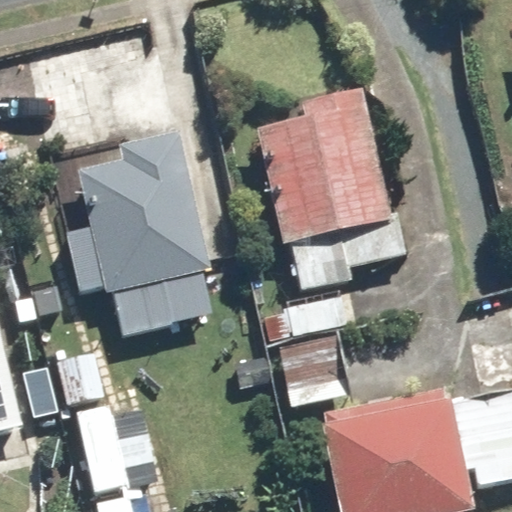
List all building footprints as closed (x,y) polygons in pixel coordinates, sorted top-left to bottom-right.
[(363,101),(250,130),(292,295),(405,266),(363,101)] [(80,304),(112,296),(123,340),(214,316),(203,274),(224,268),(202,180),(190,183),(176,129),(119,143),(122,157),(77,169),(90,220),(60,228),(80,304)] [(511,485),(511,392),(448,407),(428,321),(267,358),(279,410),(337,396),(344,424),(322,429),(340,511),(476,511),(472,495),(511,485)] [(0,434),(25,428),(0,336),(0,434)] [(98,350),(51,360),(63,414),(110,403),(98,350)]
